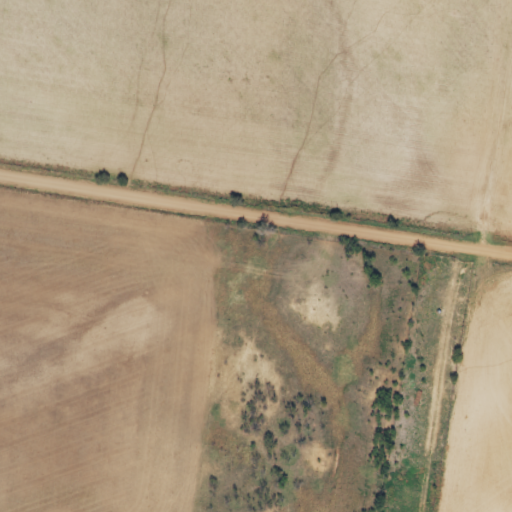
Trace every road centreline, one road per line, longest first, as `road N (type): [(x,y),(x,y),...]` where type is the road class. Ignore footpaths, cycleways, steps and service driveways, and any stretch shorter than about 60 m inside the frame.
road 1 (residential): [(0,172),(511,255)]
road 2 (residential): [(425,511),(480,250),(511,29)]
